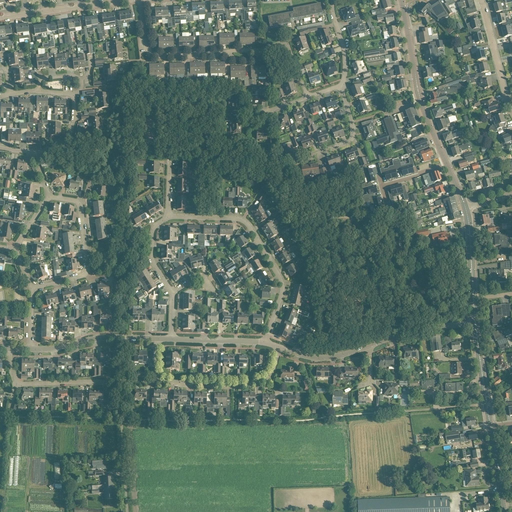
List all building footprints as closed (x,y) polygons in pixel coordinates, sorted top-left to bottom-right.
[(386,1),(385,0),(383,0),(383,2),(379,3),(381,9),(375,11),(372,12),(373,16),(377,15),(382,15),(382,14),(383,14),(386,13),(385,10),(391,8),(389,0),(386,1)] [(456,7),(453,0),(444,0),(446,2),(449,1),(451,4),(453,9),(456,7)] [(459,0),(461,2),(457,4),(459,8),(460,9),(465,7),(465,6),(464,2),(465,2),(464,0),(459,0)] [(477,13),(473,0),(467,0),(470,9),(466,10),(467,15),(477,13)] [(511,0),(500,0),(498,1),(499,4),(494,5),(496,13),(507,10),(506,4),(511,2),(511,0)] [(441,20),(449,16),(443,6),(440,1),(431,6),(428,4),(426,6),(425,4),(422,8),(420,6),(416,11),(421,15),(422,14),(423,14),(425,15),(427,12),(431,16),(435,19),(438,22),(441,20)] [(241,12),(241,10),(242,10),(241,2),(235,3),(236,14),(236,17),(241,16),(241,18),(241,21),(245,20),(245,12),(241,12)] [(245,12),(245,20),(245,27),(246,27),(246,30),(255,29),(259,29),(259,25),(254,25),(254,26),(250,26),(250,20),(249,20),(248,15),(251,15),(252,15),(252,12),(255,12),(255,9),(255,2),(247,2),(247,12),(245,12)] [(227,22),(230,21),(230,14),(236,14),(235,3),(229,3),(229,12),(226,13),(227,22)] [(447,3),(443,6),(449,16),(453,13),(447,3)] [(205,14),(204,4),(198,5),(199,17),(204,16),(205,23),(208,23),(208,19),(208,14),(205,14)] [(199,17),(198,5),(192,5),(192,12),(189,12),(189,17),(190,22),(193,22),(193,17),(199,17)] [(323,14),(321,5),(293,10),(294,14),(293,14),(290,15),(290,14),(269,18),(270,28),(291,24),(290,21),(323,14)] [(181,21),(180,8),(173,9),(174,16),(174,18),(171,18),(171,24),(172,28),(176,27),(175,21),(181,21)] [(186,12),(186,8),(180,8),(181,21),(186,21),(186,23),(190,22),(189,17),(189,12),(186,12)] [(355,16),(352,8),(349,9),(348,9),(347,8),(346,9),(345,9),(345,10),(342,11),(342,12),(342,13),(342,14),(342,15),(343,15),(345,21),(352,19),(353,22),(360,19),(359,15),(355,16)] [(153,19),(151,19),(151,23),(153,23),(153,25),(157,25),(157,23),(158,23),(158,21),(162,21),(162,19),(162,17),(161,9),(155,10),(155,16),(152,16),(153,19)] [(168,19),(168,16),(167,9),(161,9),(162,17),(162,19),(165,19),(165,21),(168,21),(168,28),(172,28),(171,24),(171,18),(168,19)] [(120,39),(122,39),(123,38),(122,28),(127,27),(127,26),(125,12),(119,13),(120,21),(118,22),(120,34),(120,39)] [(511,20),(510,21),(508,14),(497,17),(499,25),(503,24),(504,26),(505,26),(507,26),(510,25),(511,24),(511,20)] [(109,23),(108,15),(102,16),(103,24),(101,25),(103,40),(105,40),(105,37),(106,37),(104,27),(109,26),(109,23)] [(382,17),(382,15),(377,15),(378,18),(378,21),(386,20),(387,23),(395,22),(394,16),(386,17),(386,16),(382,17)] [(366,23),(364,18),(361,19),(360,19),(353,22),(351,23),(352,27),(348,28),(349,33),(348,34),(350,37),(351,37),(355,36),(359,35),(360,38),(364,36),(364,34),(366,33),(363,24),(366,23)] [(478,21),(477,18),(470,19),(471,23),(467,25),(471,35),(476,33),(475,30),(480,28),(479,26),(480,26),(479,21),(478,21)] [(59,36),(57,23),(51,24),(52,32),(52,34),(54,35),(54,37),(59,36)] [(505,28),(502,29),(504,38),(510,37),(511,38),(510,38),(511,42),(511,41),(511,24),(510,25),(507,26),(505,26),(505,28)] [(386,29),(385,26),(382,26),(384,36),(390,35),(390,36),(397,35),(395,27),(389,28),(389,29),(386,29)] [(450,35),(454,31),(450,27),(446,31),(450,35)] [(421,44),(426,43),(428,43),(427,37),(429,37),(428,29),(424,29),(425,33),(419,34),(421,44)] [(320,41),(332,36),(329,30),(321,33),(322,36),(318,37),(320,41)] [(482,43),(483,42),(482,35),(474,36),(474,37),(469,38),(471,45),(463,47),(464,50),(463,51),(469,49),(472,49),(477,47),(477,44),(480,43),(480,44),(482,43)] [(326,46),(334,43),(332,36),(320,41),(321,44),(325,43),(326,46)] [(300,52),(304,50),(308,49),(306,41),(306,40),(305,37),(295,40),(300,52)] [(387,51),(392,50),(399,49),(397,39),(392,40),(391,41),(386,42),(387,46),(386,46),(387,51)] [(43,49),(49,49),(52,48),(51,41),(48,42),(48,44),(43,45),(43,49)] [(437,46),(430,47),(425,48),(426,61),(429,61),(429,62),(432,61),(437,60),(435,50),(438,50),(438,49),(442,48),(441,41),(436,42),(437,46)] [(107,52),(111,52),(122,51),(121,43),(113,44),(113,42),(110,43),(106,44),(107,52)] [(482,51),(482,48),(472,50),(473,54),(476,53),(478,61),(486,59),(484,51),(482,51)] [(112,60),(117,59),(122,59),(122,51),(111,52),(112,60)] [(84,54),(83,52),(81,53),(81,55),(80,55),(80,57),(78,57),(79,61),(79,69),(85,68),(88,67),(88,62),(84,62),(83,57),(85,57),(84,54)] [(9,61),(17,60),(17,58),(22,57),(22,53),(19,53),(19,54),(8,55),(9,61)] [(44,57),(42,57),(43,69),(48,68),(47,57),(51,57),(51,54),(44,55),(44,57)] [(61,69),(60,58),(60,57),(58,58),(58,56),(53,56),(53,54),(51,54),(51,57),(51,59),(54,59),(56,70),(61,69)] [(394,63),(401,61),(400,54),(388,56),(385,56),(386,60),(389,60),(390,63),(394,63)] [(76,61),(75,55),(71,56),(71,59),(73,59),(74,69),(79,69),(79,61),(76,61)] [(43,69),(42,57),(39,58),(39,56),(35,56),(35,61),(33,62),(33,65),(34,67),(37,67),(38,69),(43,69)] [(360,62),(357,63),(353,65),(356,75),(366,71),(365,68),(363,61),(360,62)] [(328,77),(334,74),(334,73),(338,71),(334,62),(331,62),(332,64),(324,67),(328,77)] [(423,70),(424,79),(432,78),(431,71),(433,71),(434,73),(439,72),(438,66),(437,67),(436,63),(429,65),(430,69),(423,70)] [(484,73),(489,72),(488,67),(487,67),(487,66),(487,65),(487,64),(479,66),(475,67),(475,71),(480,70),(481,74),(484,73)] [(116,73),(115,66),(104,68),(104,71),(106,71),(107,74),(116,73)] [(265,67),(258,67),(258,68),(258,78),(258,80),(265,80),(265,81),(266,87),(269,86),(269,81),(268,76),(265,76),(265,67)] [(29,70),(29,68),(26,68),(24,68),(25,70),(25,71),(22,71),(14,72),(14,73),(14,78),(26,76),(26,74),(28,73),(27,70),(29,70)] [(245,68),(238,69),(238,77),(238,78),(238,81),(244,81),(244,86),(248,86),(249,86),(249,83),(248,83),(248,80),(248,77),(245,77),(245,75),(245,73),(245,68)] [(392,81),(391,77),(397,76),(397,77),(404,76),(403,68),(391,70),(391,69),(387,70),(387,71),(388,74),(390,74),(390,76),(382,77),(383,82),(392,81)] [(105,82),(117,80),(116,73),(107,74),(107,78),(105,78),(105,82)] [(313,75),(312,73),(308,74),(311,83),(311,85),(321,81),(318,74),(313,75)] [(461,78),(463,82),(467,81),(470,80),(474,79),(479,78),(478,74),(469,77),(467,77),(461,78)] [(27,79),(26,76),(14,78),(15,83),(26,82),(26,83),(26,85),(31,85),(30,83),(29,83),(28,79),(27,79)] [(371,81),(369,78),(363,80),(363,79),(356,82),(358,86),(351,88),(354,97),(362,95),(360,89),(361,89),(360,86),(364,84),(371,81)] [(461,78),(442,85),(438,86),(439,90),(437,91),(436,92),(437,93),(430,95),(431,100),(430,101),(431,105),(439,103),(447,100),(446,95),(465,90),(464,85),(463,82),(461,78)] [(487,81),(486,78),(481,79),(478,80),(480,87),(483,86),(484,89),(488,88),(488,89),(489,88),(492,87),(491,80),(487,81)] [(396,83),(395,80),(389,82),(390,85),(394,85),(395,91),(407,89),(405,81),(396,83)] [(294,88),(293,83),(288,85),(285,86),(289,96),(294,94),(295,93),(296,93),(297,92),(296,88),(295,89),(294,88)] [(278,91),(275,92),(277,99),(280,98),(284,97),(282,89),(278,91)] [(102,95),(101,91),(96,92),(97,95),(97,99),(100,98),(100,102),(95,102),(108,101),(107,94),(102,95)] [(266,97),(267,91),(259,91),(259,96),(252,96),(251,101),(251,103),(251,105),(261,105),(261,97),(266,97)] [(33,99),(33,112),(35,112),(40,112),(42,112),(42,98),(37,98),(37,99),(33,99)] [(42,98),(42,112),(45,112),(48,112),(48,115),(47,115),(47,121),(48,121),(51,121),(51,115),(51,109),(49,109),(47,109),(48,98),(42,98)] [(333,110),(338,108),(334,98),(325,101),(328,110),(333,109),(333,110)] [(24,100),(24,112),(27,112),(27,114),(31,114),(31,111),(33,111),(33,107),(29,107),(30,101),(30,100),(24,100)] [(240,111),(240,101),(232,101),(232,102),(229,102),(229,105),(232,105),(232,111),(240,111)] [(364,112),(367,111),(368,112),(371,111),(370,106),(367,107),(365,101),(362,103),(357,104),(360,115),(364,113),(364,112)] [(494,104),(493,102),(483,106),(484,108),(485,108),(485,109),(486,110),(487,110),(489,109),(490,113),(501,110),(499,103),(494,104)] [(313,114),(322,111),(319,103),(310,106),(313,114)] [(15,119),(15,107),(15,104),(12,104),(1,104),(0,115),(0,114),(0,117),(3,118),(3,113),(6,113),(6,120),(9,120),(9,118),(12,118),(12,119),(15,119)] [(437,110),(433,111),(435,119),(440,117),(443,116),(442,114),(452,110),(454,110),(452,105),(451,105),(440,109),(437,110)] [(415,108),(400,114),(402,119),(408,117),(411,124),(407,126),(408,128),(405,129),(406,132),(409,131),(409,130),(412,129),(421,125),(415,108)] [(304,115),(302,109),(293,112),(296,122),(305,118),(306,121),(308,127),(310,126),(313,125),(311,120),(309,113),(304,115)] [(495,118),(494,114),(495,114),(487,116),(488,119),(489,120),(492,119),(494,126),(493,127),(491,126),(488,132),(490,133),(491,134),(505,129),(504,127),(506,125),(503,115),(500,116),(499,116),(495,118)] [(289,128),(288,125),(289,125),(287,119),(288,119),(288,117),(284,115),(283,116),(283,117),(277,119),(280,128),(285,126),(286,130),(289,128)] [(440,131),(444,130),(448,129),(447,125),(449,124),(450,124),(457,121),(455,116),(448,118),(448,119),(437,123),(440,131)] [(390,144),(397,141),(396,136),(399,135),(397,131),(396,129),(397,128),(394,117),(382,121),(387,135),(386,135),(389,142),(390,144)] [(329,127),(335,125),(333,118),(329,120),(327,121),(329,127)] [(91,123),(92,127),(101,126),(102,125),(102,123),(101,123),(101,122),(100,119),(89,120),(89,124),(91,123)] [(367,139),(372,138),(375,136),(374,132),(376,131),(373,124),(375,124),(373,120),(366,122),(367,126),(363,128),(367,139)] [(240,131),(240,122),(236,122),(236,121),(232,121),(232,122),(230,122),(230,131),(238,131),(238,135),(240,135),(240,131)] [(24,130),(24,123),(20,123),(20,129),(15,129),(14,142),(15,142),(15,143),(18,143),(18,142),(20,142),(21,135),(24,135),(24,130)] [(413,139),(425,134),(421,125),(412,129),(409,130),(413,139)] [(92,130),(90,131),(90,135),(89,135),(89,138),(93,137),(93,134),(102,133),(101,129),(102,129),(102,127),(102,126),(101,126),(92,127),(92,130)] [(341,138),(345,137),(342,127),(337,128),(338,129),(333,131),(335,139),(341,137),(341,138)] [(327,132),(325,129),(324,128),(322,129),(321,130),(316,132),(318,135),(317,135),(320,143),(329,140),(329,139),(329,138),(329,137),(327,132)] [(52,130),(48,130),(47,139),(53,139),(53,136),(60,136),(60,130),(52,130)] [(267,140),(267,131),(257,131),(257,140),(259,140),(259,141),(263,141),(263,140),(267,140)] [(511,133),(509,135),(508,132),(502,135),(507,147),(511,145),(511,133)] [(443,136),(445,142),(448,141),(450,144),(453,143),(452,140),(453,139),(454,140),(461,137),(459,133),(452,136),(451,133),(443,136)] [(380,148),(384,146),(386,146),(385,143),(389,142),(386,135),(386,134),(376,138),(379,149),(380,148)] [(401,134),(399,135),(396,136),(397,141),(398,141),(399,144),(404,142),(401,134)] [(305,138),(304,136),(300,137),(301,141),(304,149),(313,146),(309,136),(305,138)] [(417,151),(429,147),(426,139),(414,144),(414,145),(410,147),(412,152),(417,151),(417,152),(417,151)] [(456,148),(452,149),(454,157),(459,156),(462,155),(462,152),(468,150),(472,148),(470,143),(466,144),(458,147),(456,148)] [(284,148),(287,157),(288,160),(291,159),(296,157),(292,145),(284,148)] [(346,155),(348,161),(360,157),(358,153),(356,148),(345,152),(346,154),(345,154),(346,155)] [(425,162),(431,160),(430,157),(434,156),(430,149),(420,153),(425,162)] [(384,159),(385,162),(392,160),(391,154),(387,155),(386,152),(382,153),(383,157),(384,159)] [(329,176),(333,175),(332,171),(331,168),(342,164),(338,155),(327,159),(330,166),(326,168),(328,172),(329,176)] [(461,169),(468,166),(467,163),(474,161),(473,157),(465,159),(466,160),(459,163),(461,169)] [(410,164),(406,165),(409,174),(411,174),(412,174),(414,173),(414,171),(413,167),(415,167),(412,158),(408,159),(410,164)] [(400,160),(396,161),(399,171),(402,170),(403,175),(403,176),(406,175),(409,174),(406,165),(402,166),(400,160)] [(482,169),(486,168),(489,167),(491,166),(490,160),(480,163),(482,169)] [(27,172),(27,170),(28,162),(18,161),(17,169),(22,169),(22,171),(27,172)] [(190,170),(190,161),(183,161),(183,164),(178,164),(178,170),(186,170),(190,170)] [(393,166),(388,167),(389,168),(392,179),(395,178),(398,178),(397,176),(396,172),(399,171),(396,161),(392,162),(393,166)] [(159,170),(159,163),(148,163),(148,168),(149,168),(149,173),(158,173),(158,170),(159,170)] [(321,174),(323,179),(329,177),(325,168),(320,171),(319,171),(318,164),(302,167),(303,172),(301,172),(302,176),(303,176),(304,177),(319,174),(321,174)] [(367,167),(360,169),(361,173),(364,172),(366,178),(374,176),(373,172),(372,169),(371,170),(368,171),(367,167)] [(491,171),(489,167),(486,168),(482,169),(480,169),(473,171),(473,172),(465,174),(467,180),(479,177),(478,175),(487,173),(487,172),(491,171)] [(384,168),(380,169),(382,176),(385,175),(386,179),(387,181),(389,180),(392,179),(389,168),(384,170),(384,168)] [(195,176),(189,176),(189,179),(198,179),(198,171),(195,170),(195,176)] [(13,172),(12,179),(16,180),(18,180),(20,180),(20,179),(16,179),(17,172),(13,171),(13,172)] [(432,175),(435,183),(437,182),(442,180),(439,172),(432,175)] [(66,176),(57,175),(57,176),(53,175),(51,184),(56,184),(56,185),(64,187),(66,176)] [(365,184),(362,185),(363,189),(372,186),(371,183),(374,182),(376,182),(375,179),(374,176),(366,178),(364,178),(365,184)] [(159,188),(159,178),(149,178),(148,185),(150,185),(150,188),(159,188)] [(82,186),(83,180),(77,179),(76,182),(70,181),(69,189),(78,190),(79,186),(82,186)] [(18,180),(18,181),(21,182),(20,185),(19,191),(26,192),(34,193),(35,187),(31,187),(31,182),(28,182),(23,181),(21,181),(20,180),(18,180)] [(481,186),(480,182),(475,183),(474,183),(467,184),(469,192),(476,190),(476,187),(481,186)] [(445,189),(442,183),(429,188),(430,193),(436,190),(436,192),(438,192),(439,195),(445,193),(444,190),(445,189)] [(398,186),(396,186),(398,196),(403,195),(405,201),(409,200),(406,190),(403,190),(402,186),(401,185),(398,186)] [(107,192),(108,188),(97,186),(96,192),(97,193),(97,196),(104,198),(105,192),(107,192)] [(364,198),(360,199),(361,201),(364,200),(374,197),(374,194),(376,193),(378,193),(377,190),(376,186),(366,189),(367,195),(363,196),(364,197),(364,198)] [(392,194),(389,194),(391,201),(392,201),(394,200),(394,197),(398,196),(396,186),(393,187),(390,188),(391,189),(392,194)] [(250,203),(250,198),(245,197),(245,196),(243,194),(239,194),(239,188),(235,188),(235,196),(239,196),(239,199),(238,199),(238,207),(246,207),(247,203),(250,203)] [(261,202),(265,196),(267,193),(264,190),(261,194),(257,199),(261,202)] [(19,197),(18,201),(21,202),(26,203),(26,198),(34,199),(34,193),(26,192),(26,194),(23,194),(22,197),(19,197)] [(374,197),(364,200),(365,203),(369,202),(371,207),(373,206),(382,204),(381,198),(379,199),(375,200),(374,197)] [(442,200),(435,202),(436,206),(437,207),(443,205),(455,202),(455,201),(454,198),(449,199),(444,201),(442,201),(442,200)] [(232,207),(232,202),(232,199),(223,199),(223,207),(232,207)] [(154,205),(151,200),(149,202),(152,206),(156,213),(161,210),(157,203),(154,205)] [(103,213),(102,205),(104,205),(104,202),(89,204),(90,207),(94,206),(94,214),(91,215),(91,217),(105,215),(105,213),(103,213)] [(444,208),(436,210),(436,211),(437,213),(446,211),(449,211),(457,208),(455,202),(443,205),(444,208)] [(384,209),(382,204),(373,206),(374,211),(368,213),(369,217),(380,214),(379,210),(384,209)] [(13,208),(12,211),(24,213),(24,212),(25,212),(26,209),(24,209),(25,206),(16,205),(15,208),(13,208)] [(49,208),(48,212),(53,213),(56,213),(55,221),(60,221),(60,219),(61,213),(58,213),(59,206),(51,205),(50,208),(49,208)] [(255,218),(263,213),(261,210),(263,209),(260,205),(256,207),(257,209),(252,212),(255,218)] [(151,216),(156,213),(152,206),(146,209),(151,216)] [(61,213),(60,219),(63,220),(64,220),(65,220),(66,216),(69,216),(68,217),(69,218),(70,218),(69,221),(75,222),(76,214),(73,214),(74,208),(65,207),(64,214),(61,213)] [(430,215),(428,216),(429,219),(446,214),(450,213),(450,216),(452,215),(459,213),(457,208),(449,211),(446,211),(437,213),(430,215)] [(139,213),(137,210),(135,211),(137,215),(141,222),(147,219),(142,211),(139,213)] [(24,213),(12,211),(12,215),(14,215),(13,218),(23,220),(23,217),(24,217),(25,213),(24,213)] [(263,213),(255,218),(259,224),(269,217),(266,212),(263,213)] [(482,226),(487,225),(491,224),(490,219),(494,218),(493,212),(491,212),(486,213),(487,216),(480,217),(482,226)] [(444,222),(434,224),(434,227),(446,225),(445,222),(448,222),(456,220),(461,219),(459,213),(452,215),(450,216),(443,218),(444,222)] [(511,213),(511,214),(503,216),(504,221),(504,225),(511,223),(511,213)] [(279,214),(279,215),(273,218),(271,220),(273,222),(275,222),(281,218),(279,214)] [(136,225),(141,222),(137,215),(132,218),(136,225)] [(105,230),(104,223),(106,222),(106,220),(91,221),(92,224),(96,224),(97,231),(95,232),(94,230),(93,231),(93,233),(95,233),(95,235),(93,236),(93,239),(95,238),(95,237),(97,237),(98,241),(107,240),(106,236),(108,235),(107,230),(105,230)] [(11,232),(12,225),(7,225),(7,222),(1,221),(0,227),(5,228),(5,231),(11,232)] [(262,229),(265,234),(276,227),(275,225),(273,226),(272,223),(262,229)] [(165,229),(165,235),(176,236),(177,227),(172,227),(172,230),(165,229)] [(216,227),(210,227),(210,235),(210,238),(210,240),(212,240),(212,238),(218,239),(218,235),(216,235),(216,232),(216,231),(216,227)] [(276,227),(265,234),(269,240),(278,234),(277,231),(278,231),(276,227)] [(69,231),(64,231),(62,230),(63,235),(63,239),(61,239),(62,244),(64,244),(65,252),(63,252),(63,255),(78,253),(78,250),(74,251),(73,243),(75,243),(75,244),(77,244),(77,241),(75,241),(75,239),(76,239),(76,236),(74,236),(74,237),(72,238),(72,234),(69,234),(69,231)] [(10,239),(11,232),(5,231),(4,234),(1,234),(1,238),(10,239)] [(242,237),(240,235),(241,233),(238,231),(234,238),(238,245),(236,246),(236,247),(238,249),(238,250),(248,244),(245,239),(244,240),(242,237)] [(446,232),(432,235),(434,242),(438,241),(439,244),(446,243),(446,244),(452,243),(450,235),(446,236),(446,232)] [(501,255),(506,255),(509,255),(509,249),(510,249),(509,243),(508,243),(508,239),(511,238),(511,233),(499,234),(494,234),(495,246),(501,245),(502,248),(501,248),(501,255)] [(299,242),(299,241),(296,237),(291,240),(292,242),(286,246),(287,248),(299,242)] [(276,252),(280,249),(283,247),(281,244),(284,242),(281,238),(271,244),(276,252)] [(289,251),(296,247),(300,245),(299,243),(299,242),(287,248),(289,251)] [(179,248),(179,245),(174,245),(173,245),(169,244),(169,247),(162,247),(162,253),(170,254),(174,254),(175,248),(179,248)] [(243,253),(241,254),(243,257),(242,258),(245,262),(246,264),(249,262),(248,260),(251,259),(255,256),(250,248),(246,251),(243,253)] [(37,261),(41,261),(41,257),(41,255),(40,255),(40,252),(29,251),(29,254),(32,254),(31,257),(34,257),(34,258),(37,259),(37,261)] [(287,256),(285,253),(279,257),(284,265),(293,259),(290,254),(287,256)] [(0,255),(0,263),(4,264),(12,265),(10,260),(7,260),(7,255),(3,254),(3,256),(0,255)] [(184,263),(184,256),(184,254),(179,254),(178,259),(176,259),(175,263),(184,263)] [(189,258),(189,255),(184,256),(184,263),(190,261),(192,269),(198,268),(195,256),(192,257),(189,258)] [(195,256),(198,268),(203,266),(201,255),(197,256),(195,256)] [(226,269),(235,264),(233,261),(231,257),(229,258),(231,262),(224,266),(226,269)] [(214,274),(218,271),(221,269),(216,260),(209,265),(213,270),(212,270),(214,274)] [(245,265),(238,269),(240,272),(246,268),(247,270),(250,269),(252,268),(255,272),(258,271),(262,268),(258,260),(251,264),(249,262),(246,264),(245,265)] [(228,272),(235,268),(235,267),(236,266),(235,264),(226,269),(228,272)] [(291,277),(295,274),(299,271),(295,264),(286,269),(291,277)] [(180,267),(179,265),(177,266),(178,267),(178,268),(184,277),(188,274),(185,270),(183,265),(180,267)] [(34,275),(44,272),(43,269),(45,269),(44,266),(35,269),(36,272),(34,273),(34,275)] [(56,266),(56,267),(57,278),(67,276),(66,272),(61,274),(60,270),(59,270),(59,266),(56,266)] [(179,279),(184,277),(178,268),(176,269),(177,269),(174,271),(179,279)] [(491,271),(489,271),(489,275),(491,275),(491,278),(490,278),(490,283),(506,282),(506,276),(505,276),(504,269),(501,269),(501,270),(491,271)] [(138,279),(139,280),(149,275),(146,270),(142,273),(138,275),(139,278),(138,279)] [(179,279),(174,271),(174,270),(172,271),(173,272),(170,274),(175,282),(179,279)] [(271,287),(268,281),(269,280),(267,277),(264,271),(257,276),(262,284),(261,285),(263,287),(271,287)] [(222,286),(226,284),(229,282),(226,278),(228,277),(225,273),(217,279),(222,286)] [(149,275),(137,282),(136,282),(137,284),(138,283),(138,284),(141,282),(143,284),(151,279),(149,275)] [(246,282),(242,276),(240,278),(233,282),(235,285),(241,281),(243,284),(246,282)] [(145,289),(154,283),(151,279),(143,284),(145,286),(144,287),(145,289)] [(95,296),(101,296),(101,294),(103,293),(102,282),(100,283),(100,285),(97,286),(98,292),(94,293),(95,296)] [(156,287),(154,283),(145,289),(146,290),(147,290),(148,292),(156,287)] [(87,288),(86,285),(83,286),(86,296),(88,295),(89,297),(92,296),(89,287),(87,288)] [(234,297),(238,295),(232,286),(224,290),(229,297),(233,295),(234,297)] [(69,289),(67,290),(69,300),(70,303),(74,302),(73,301),(75,300),(77,300),(77,298),(75,293),(73,294),(73,291),(70,292),(69,289)] [(270,299),(270,290),(261,289),(261,294),(262,294),(262,299),(270,299)] [(63,297),(60,297),(61,304),(64,303),(67,302),(67,301),(69,300),(67,290),(64,290),(65,293),(62,293),(63,297)] [(53,296),(53,293),(50,294),(52,304),(55,303),(55,305),(58,304),(56,295),(53,296)] [(305,303),(305,301),(303,300),(302,300),(302,297),(293,295),(292,300),(303,303),(305,303)] [(158,321),(158,313),(158,310),(152,310),(152,304),(152,300),(149,300),(149,304),(148,313),(152,313),(152,321),(158,321)] [(139,321),(139,313),(136,312),(136,310),(133,309),(133,304),(130,304),(129,313),(133,313),(133,321),(139,321)] [(148,313),(149,304),(145,304),(145,310),(142,310),(141,313),(139,313),(139,321),(145,321),(145,313),(148,313)] [(492,319),(492,326),(497,326),(497,327),(501,327),(500,318),(507,317),(506,304),(501,305),(492,306),(493,319),(492,319)] [(79,306),(79,305),(79,306),(78,321),(82,321),(82,329),(87,329),(88,320),(85,320),(85,317),(82,317),(82,311),(82,306),(79,306)] [(78,321),(79,306),(75,306),(75,311),(74,311),(74,318),(73,318),(73,319),(69,319),(68,327),(68,333),(74,333),(75,321),(78,321)] [(294,318),(296,312),(289,309),(286,315),(294,318)] [(213,313),(213,310),(208,310),(208,313),(208,323),(218,323),(218,313),(213,313)] [(235,318),(235,311),(232,311),(232,315),(227,315),(227,313),(223,313),(223,323),(228,323),(233,323),(233,318),(235,318)] [(260,316),(254,316),(254,315),(252,313),(250,313),(250,319),(253,319),(253,324),(261,324),(262,318),(263,318),(263,313),(260,313),(260,316)] [(247,324),(248,319),(248,316),(244,316),(244,314),(238,314),(237,324),(247,324)] [(111,326),(111,315),(108,315),(108,316),(100,316),(100,324),(108,325),(111,326)] [(295,326),(297,320),(294,318),(286,315),(284,321),(292,324),(292,325),(295,326)] [(17,330),(13,330),(13,328),(12,326),(7,326),(7,317),(3,317),(3,321),(3,326),(7,327),(6,331),(9,331),(9,337),(17,338),(17,333),(20,333),(20,329),(17,329),(17,330)] [(52,329),(53,326),(55,326),(55,321),(53,321),(53,319),(38,318),(38,321),(42,321),(42,329),(40,329),(40,328),(38,328),(38,331),(40,331),(40,333),(38,333),(38,336),(40,336),(40,335),(42,335),(42,339),(51,339),(51,335),(52,335),(52,332),(54,332),(54,329),(52,329)] [(68,333),(68,327),(69,319),(63,319),(63,318),(59,318),(59,329),(62,329),(62,333),(68,333)] [(281,328),(280,330),(288,333),(291,335),(293,336),(295,331),(290,329),(290,328),(282,325),(281,328)] [(511,334),(511,328),(503,332),(503,329),(493,333),(494,338),(495,337),(496,340),(496,341),(497,341),(500,349),(509,345),(506,337),(511,334)] [(290,337),(291,335),(288,333),(280,330),(278,336),(286,339),(287,336),(290,337)] [(433,352),(442,351),(440,337),(432,338),(433,352)] [(452,344),(451,337),(445,338),(446,348),(448,348),(449,351),(456,350),(461,350),(460,343),(452,344)] [(405,359),(418,357),(417,347),(404,349),(405,359)] [(134,362),(146,362),(147,352),(135,352),(134,362)] [(179,358),(179,354),(171,353),(171,355),(167,355),(166,362),(175,362),(176,358),(179,358)] [(202,364),(203,359),(203,354),(197,354),(193,353),(192,362),(199,362),(199,364),(202,364)] [(507,360),(506,356),(505,353),(493,355),(494,359),(498,359),(499,366),(502,365),(502,368),(505,368),(506,369),(508,369),(508,364),(507,360)] [(111,363),(111,359),(111,354),(101,354),(100,364),(105,364),(105,363),(111,363)] [(208,362),(207,366),(212,366),(212,362),(216,362),(217,362),(217,359),(217,354),(208,354),(208,359),(208,362)] [(75,366),(75,371),(80,371),(80,369),(86,369),(86,366),(86,363),(86,355),(79,355),(79,358),(80,358),(80,363),(76,363),(76,366),(75,366)] [(86,363),(86,366),(91,366),(91,369),(93,369),(92,377),(96,377),(96,376),(96,369),(95,369),(95,363),(92,363),(92,358),(93,358),(93,355),(86,355),(86,363)] [(246,356),(246,355),(244,355),(243,356),(239,356),(239,367),(243,367),(243,364),(247,365),(247,356),(246,356)] [(233,367),(233,365),(234,356),(224,356),(223,364),(229,364),(229,367),(233,367)] [(264,361),(264,357),(256,357),(256,359),(253,359),(252,367),(256,367),(256,366),(263,367),(263,365),(263,361),(264,361)] [(394,367),(395,357),(380,357),(379,367),(394,367)] [(54,370),(54,378),(58,379),(58,371),(58,369),(62,369),(62,366),(65,367),(65,359),(58,359),(58,365),(54,365),(54,370)] [(65,359),(65,367),(69,367),(68,369),(72,369),(72,378),(75,378),(75,371),(75,366),(72,366),(72,360),(65,359)] [(28,361),(28,373),(31,373),(31,372),(35,372),(34,379),(38,379),(38,376),(38,370),(38,368),(38,364),(35,364),(35,361),(28,361)] [(52,371),(52,366),(52,361),(43,361),(44,369),(49,369),(49,371),(52,371)] [(461,370),(460,364),(453,364),(454,375),(462,375),(462,370),(461,370)] [(286,371),(281,371),(279,371),(280,379),(281,379),(290,379),(290,381),(293,381),(293,379),(294,379),(294,371),(293,371),(293,368),(286,368),(286,371)] [(329,377),(329,373),(329,368),(317,368),(317,377),(329,377)] [(358,373),(358,369),(345,369),(345,372),(340,372),(340,379),(345,379),(345,378),(354,378),(354,379),(361,379),(361,373),(358,373)] [(501,382),(498,378),(492,383),(495,386),(501,382)] [(422,390),(428,390),(427,387),(440,386),(440,380),(424,381),(424,387),(422,387),(422,390)] [(398,395),(398,385),(385,384),(384,395),(387,395),(387,396),(389,397),(392,397),(393,396),(393,395),(398,395)] [(462,386),(462,384),(457,384),(451,384),(446,384),(446,392),(458,391),(463,391),(462,387),(463,387),(463,386),(462,386)] [(33,398),(33,395),(33,390),(23,390),(23,393),(22,393),(22,399),(26,399),(26,398),(33,398)] [(45,399),(46,390),(39,390),(38,393),(40,393),(40,397),(35,397),(35,402),(35,406),(40,406),(40,401),(43,401),(43,398),(45,399)] [(56,401),(56,399),(51,399),(51,394),(52,394),(53,390),(46,390),(45,399),(48,399),(48,401),(48,404),(51,404),(51,406),(53,407),(55,407),(56,405),(56,401)] [(146,399),(146,395),(147,390),(135,390),(134,399),(146,399)] [(56,397),(56,399),(58,399),(63,399),(63,402),(65,402),(65,404),(66,404),(66,412),(70,412),(70,404),(69,404),(69,396),(67,396),(67,391),(62,391),(58,391),(58,396),(58,397),(56,397)] [(82,401),(82,396),(82,391),(73,391),(73,402),(78,403),(78,401),(82,401)] [(161,399),(161,391),(154,391),(153,399),(150,399),(150,404),(150,406),(150,411),(150,413),(150,418),(153,418),(153,411),(153,404),(153,403),(156,403),(156,405),(158,404),(160,404),(160,399),(161,399)] [(372,396),(372,391),(367,391),(367,393),(359,392),(359,397),(359,401),(359,404),(362,404),(362,403),(366,403),(366,401),(372,401),(372,396)] [(107,398),(103,397),(103,392),(97,392),(96,400),(99,400),(99,403),(106,403),(106,406),(111,406),(111,402),(111,397),(107,397),(107,398)] [(181,392),(180,404),(183,404),(183,405),(186,405),(186,406),(186,412),(190,412),(190,410),(190,403),(187,402),(187,401),(187,397),(187,392),(181,392)] [(343,396),(343,392),(338,392),(338,393),(333,393),(333,402),(340,403),(340,405),(348,405),(348,396),(343,396)] [(190,403),(190,410),(194,410),(194,405),(198,405),(198,402),(200,402),(200,394),(194,394),(194,401),(190,401),(190,403)] [(200,402),(200,405),(203,406),(206,406),(206,408),(207,408),(207,412),(210,412),(210,408),(210,403),(206,403),(206,394),(200,394),(200,402)] [(249,405),(249,397),(249,394),(243,394),(242,401),(238,401),(238,411),(241,411),(241,409),(242,409),(242,408),(244,409),(244,407),(249,407),(249,405)] [(258,411),(258,406),(258,403),(254,403),(255,394),(249,394),(249,397),(249,405),(254,405),(254,411),(258,411)] [(221,395),(214,395),(214,402),(211,402),(211,406),(220,406),(221,395)] [(230,412),(230,408),(230,403),(226,403),(226,395),(221,395),(220,406),(220,407),(222,408),(222,409),(226,409),(226,412),(230,412)] [(268,405),(269,396),(263,396),(262,403),(258,403),(258,406),(258,411),(263,411),(263,409),(268,409),(268,405)] [(269,396),(268,405),(271,405),(271,409),(278,409),(278,401),(274,400),(275,396),(269,396)] [(295,397),(283,396),(283,405),(295,405),(295,402),(300,402),(300,397),(295,397)] [(475,425),(474,419),(462,421),(462,425),(463,424),(464,427),(470,426),(475,425)] [(446,441),(459,439),(458,432),(445,434),(446,441)] [(478,439),(477,432),(464,435),(460,435),(461,439),(464,438),(464,443),(470,442),(470,440),(478,439)] [(466,453),(465,451),(460,452),(461,460),(467,459),(467,456),(471,456),(472,460),(474,459),(481,458),(479,451),(473,452),(466,453)] [(105,460),(92,461),(93,466),(97,465),(97,469),(106,469),(105,460)] [(476,478),(476,470),(465,471),(466,487),(480,486),(479,477),(476,478)] [(89,490),(92,490),(113,488),(112,478),(103,479),(104,485),(88,486),(89,490)] [(114,499),(113,488),(92,490),(92,494),(104,494),(105,500),(114,499)] [(355,511),(450,511),(450,497),(358,500),(355,501),(355,511)] [(488,503),(487,498),(479,500),(480,504),(477,505),(477,508),(473,509),(474,511),(473,511),(479,511),(489,510),(488,503)]
